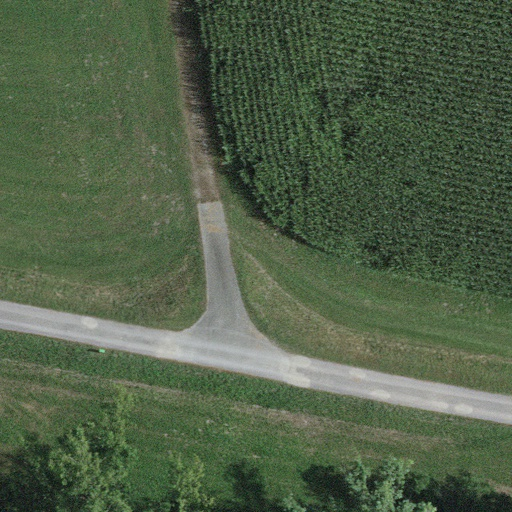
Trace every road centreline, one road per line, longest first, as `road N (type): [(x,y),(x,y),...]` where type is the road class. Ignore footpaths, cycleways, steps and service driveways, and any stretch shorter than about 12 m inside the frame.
road 1 (track): [(511,400),(0,310)]
road 2 (track): [(224,353),(213,227),(176,0)]
road 3 (unknown): [(0,484),(183,511)]
